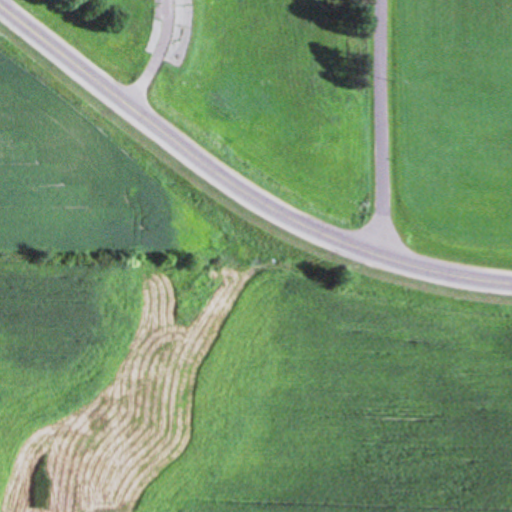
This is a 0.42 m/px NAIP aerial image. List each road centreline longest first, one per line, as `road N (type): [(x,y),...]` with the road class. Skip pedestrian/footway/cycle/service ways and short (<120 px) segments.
road 1 (tertiary): [(511,277),(338,237),(250,192),(3,0)]
road 2 (residential): [(382,249),(379,0)]
